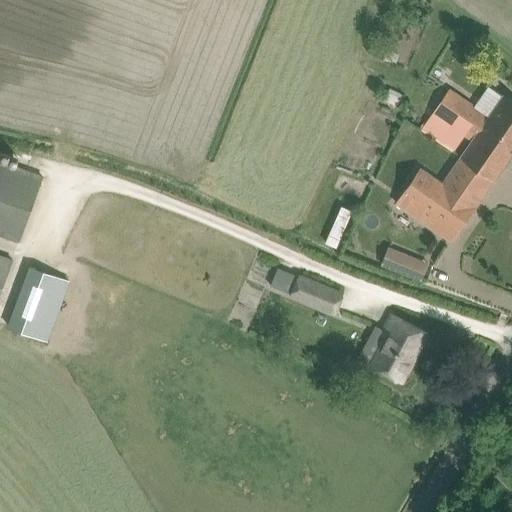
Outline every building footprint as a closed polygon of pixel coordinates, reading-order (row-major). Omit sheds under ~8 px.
[(474,139),(462,156),(495,179),(511,154),(511,99),(505,94),(488,118),(481,113),(482,110),(450,88),(422,129),(454,152),(466,134),(474,139)] [(495,179),(462,156),(443,183),(421,167),(397,202),(452,241),(495,179)] [(0,233),(19,241),(43,176),(0,160),(0,233)] [(395,249),(388,266),(407,273),(413,257),(395,249)] [(0,293),(13,259),(0,254),(0,293)] [(9,326),(47,340),(69,280),(31,266),(9,326)] [(300,276),(293,294),(335,311),(343,293),(300,276)] [(372,365),(385,371),(401,380),(427,333),(410,323),(392,314),(385,329),(375,324),(359,356),(373,364),(372,365)]
